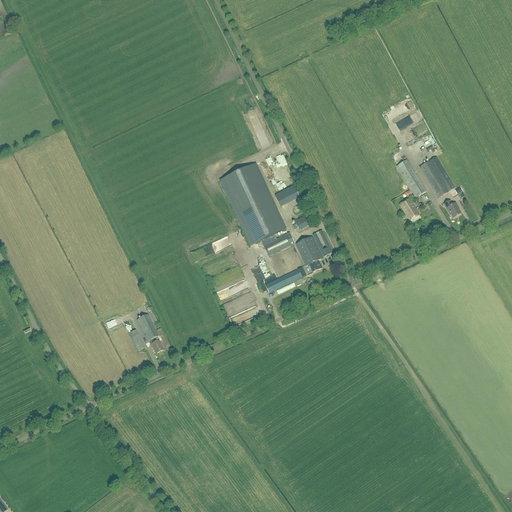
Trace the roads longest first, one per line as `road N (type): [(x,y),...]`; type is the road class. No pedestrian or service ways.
road 1 (unclassified): [(354,285),(215,0)]
road 2 (unclassified): [(87,407),(354,285)]
road 3 (unclassified): [(87,407),(0,255)]
road 4 (unclassified): [(354,285),(511,213)]
road 5 (unclassified): [(168,511),(87,407)]
